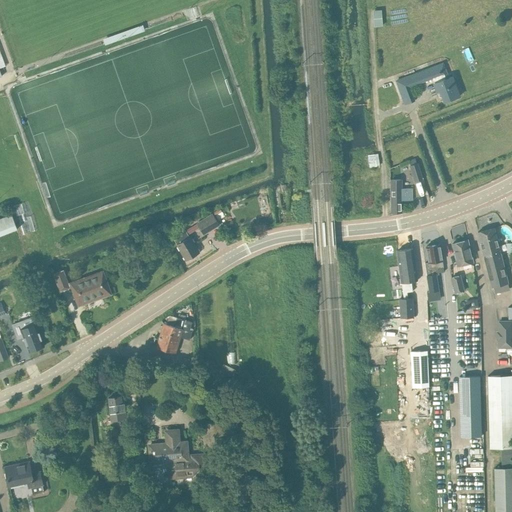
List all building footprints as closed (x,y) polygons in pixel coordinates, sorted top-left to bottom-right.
[(381,10),(373,10),(374,27),(383,26),(381,10)] [(433,79),(435,83),(434,83),(437,91),(440,90),(445,101),(459,96),(452,77),(449,78),(443,62),(429,68),(427,62),(416,66),(418,71),(395,80),(404,105),(415,101),(410,88),(433,79)] [(378,154),(368,155),(369,167),(380,166),(378,154)] [(417,163),(409,166),(415,182),(423,179),(417,163)] [(401,188),(401,179),(391,180),(392,213),(401,212),(401,200),(412,200),(412,188),(401,188)] [(212,213),(196,223),(204,235),(220,226),(217,221),(225,216),(220,208),(213,212),(214,214),(213,214),(212,213)] [(0,217),(0,235),(17,229),(11,214),(0,217)] [(509,289),(507,283),(494,228),(478,232),(491,287),(493,286),(494,292),(509,289)] [(190,237),(189,237),(185,230),(177,235),(181,242),(177,244),(186,260),(199,252),(190,237)] [(467,241),(453,244),(458,264),(472,261),(467,241)] [(429,292),(439,290),(437,275),(439,274),(438,273),(444,272),(443,267),(444,267),(440,244),(426,246),(429,262),(425,263),(427,275),(426,276),(429,292)] [(413,248),(397,251),(401,282),(417,280),(413,248)] [(64,269),(53,273),(59,292),(70,288),(64,269)] [(103,271),(70,283),(78,305),(111,293),(103,271)] [(460,274),(451,277),(455,294),(465,291),(460,274)] [(413,298),(399,298),(400,318),(414,317),(413,298)] [(468,309),(479,307),(477,299),(467,300),(468,309)] [(152,343),(157,344),(156,347),(175,352),(179,337),(189,340),(192,331),(189,331),(192,322),(169,315),(167,323),(163,322),(159,336),(154,335),(152,343)] [(498,331),(496,331),(496,340),(498,340),(498,349),(511,348),(511,320),(498,321),(498,331)] [(26,344),(29,352),(44,346),(39,333),(40,333),(36,323),(24,328),(21,321),(13,324),(18,338),(23,337),(26,344)] [(0,360),(8,357),(1,338),(0,338),(0,360)] [(224,363),(220,370),(233,376),(236,370),(224,363)] [(511,374),(487,375),(489,448),(511,447),(511,374)] [(478,439),(478,378),(458,378),(458,439),(478,439)] [(121,396),(108,398),(111,420),(126,418),(124,403),(122,403),(121,396)] [(232,437),(229,418),(213,419),(215,439),(232,437)] [(118,429),(105,431),(107,445),(120,443),(118,429)] [(183,452),(182,446),(178,447),(177,430),(166,431),(168,444),(150,445),(151,459),(161,458),(161,461),(168,461),(168,460),(179,459),(179,453),(183,452)] [(168,460),(168,461),(169,461),(170,472),(183,471),(183,476),(194,475),(195,481),(206,480),(203,454),(187,456),(186,446),(182,446),(183,452),(179,453),(179,459),(168,460)] [(29,487),(31,487),(33,494),(44,492),(40,471),(32,473),(30,462),(24,463),(25,464),(6,468),(10,486),(11,486),(11,485),(27,481),(29,487)] [(511,511),(511,467),(494,468),(495,511),(511,511)] [(475,476),(475,491),(484,491),(483,476),(475,476)]
